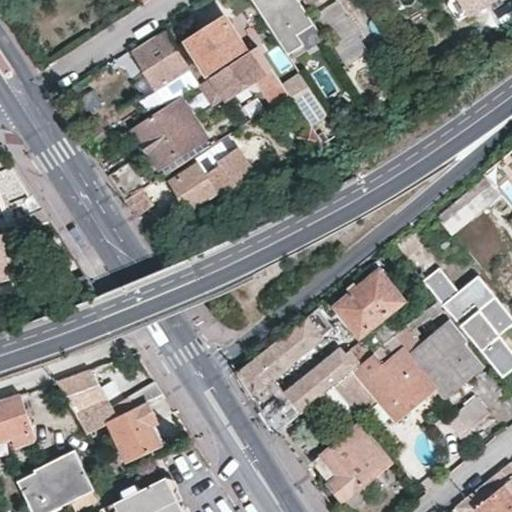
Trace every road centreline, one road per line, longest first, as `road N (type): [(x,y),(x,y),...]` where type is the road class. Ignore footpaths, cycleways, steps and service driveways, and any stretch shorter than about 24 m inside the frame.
road 1 (tertiary): [(105,326),(355,208),(511,107)]
road 2 (tertiary): [(207,378),(511,127)]
road 3 (secondary): [(175,326),(25,94)]
road 4 (residential): [(0,385),(175,326)]
road 5 (residential): [(173,0),(25,94)]
road 6 (secondary): [(288,511),(207,378)]
